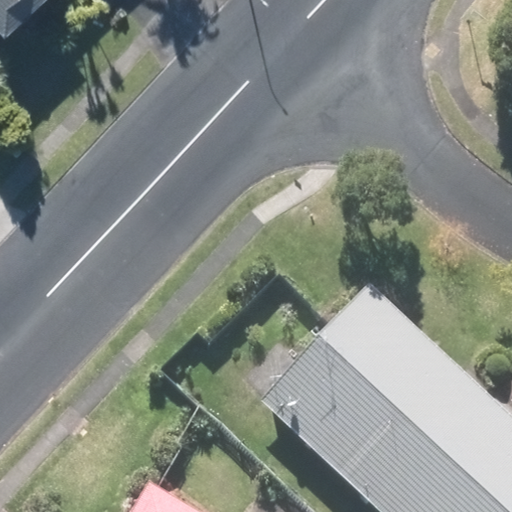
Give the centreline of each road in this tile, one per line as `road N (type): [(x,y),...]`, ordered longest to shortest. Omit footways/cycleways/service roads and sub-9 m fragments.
road 1 (residential): [(268,64),(0,340)]
road 2 (residential): [(268,64),(511,210)]
